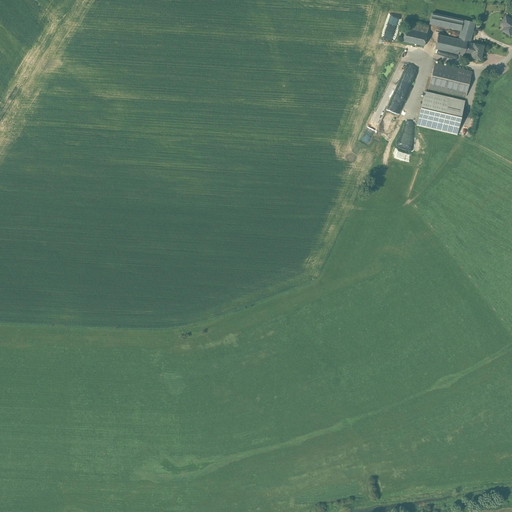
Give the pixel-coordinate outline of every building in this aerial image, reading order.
[(464,20),(432,13),(430,21),(461,28),(464,20)] [(511,19),(506,16),(501,23),(505,26),(503,30),(510,35),(511,32),(511,19)] [(475,22),(464,20),(461,28),(459,39),(467,41),(469,41),(470,41),(475,22)] [(429,26),(407,21),(405,28),(427,33),(429,26)] [(427,33),(405,28),(402,40),(424,46),(427,33)] [(459,39),(438,34),(435,48),(464,55),(467,41),(459,39)] [(473,44),(469,43),(469,42),(469,41),(467,41),(464,55),(470,56),(470,57),(480,59),(482,52),(480,52),(482,45),(474,43),(473,44)] [(471,71),(434,63),(429,88),(465,96),(471,71)] [(457,132),(465,100),(424,91),(416,123),(457,132)]
